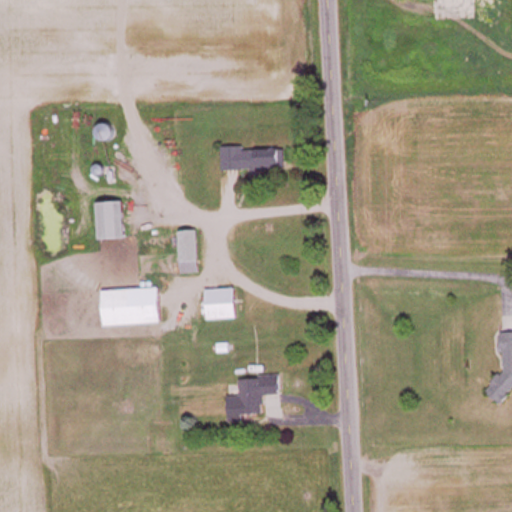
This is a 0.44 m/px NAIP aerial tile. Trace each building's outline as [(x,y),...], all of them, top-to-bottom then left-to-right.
[(117,142),(119,130),(105,127),(103,139),(117,142)] [(225,172),(287,171),(287,151),(246,152),(246,149),(225,150),(225,172)] [(129,204),(101,204),(101,241),(129,241),(129,204)] [(183,233),(183,275),(201,275),(201,233),(183,233)] [(165,326),(164,290),(106,293),(108,329),(165,326)] [(240,321),(240,290),(210,291),(211,322),(240,321)] [(511,335),(504,336),(508,376),(495,377),(497,405),(511,403),(511,401),(511,391),(511,390),(511,335)] [(248,417),(267,416),(266,397),(283,397),(283,379),(243,379),(243,398),(232,398),(232,424),(248,424),(248,417)]
